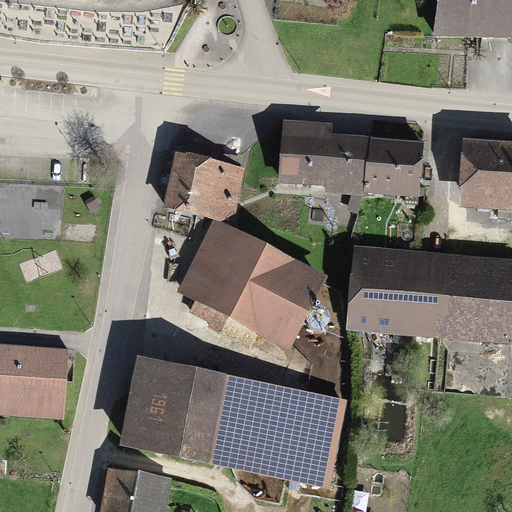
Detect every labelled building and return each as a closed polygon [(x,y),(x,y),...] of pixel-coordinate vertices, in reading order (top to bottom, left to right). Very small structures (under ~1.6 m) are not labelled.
[(511,0),(442,0),(441,46),(511,47),(511,0)] [(284,132),(280,191),(417,199),(420,151),(328,145),(328,134),(284,132)] [(511,155),(463,153),(461,217),(511,219),(511,155)] [(246,168),(185,157),(176,206),(238,217),(246,168)] [(97,196),(88,200),(93,210),(102,206),(97,196)] [(222,220),(188,286),(298,343),(332,277),(222,220)] [(511,270),(356,257),(349,336),(511,350),(511,270)] [(0,413),(64,418),(68,352),(0,347),(0,413)] [(150,361),(133,441),(334,484),(352,403),(150,361)] [(102,511),(162,511),(168,482),(108,471),(101,511),(102,511)]
